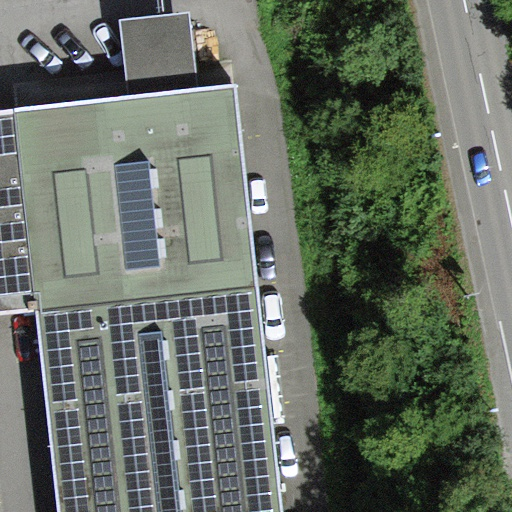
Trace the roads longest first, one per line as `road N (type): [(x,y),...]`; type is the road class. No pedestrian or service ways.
road 1 (unknown): [(32,0),(207,13),(262,41),(279,67),(330,511)]
road 2 (secondary): [(511,216),(465,0)]
